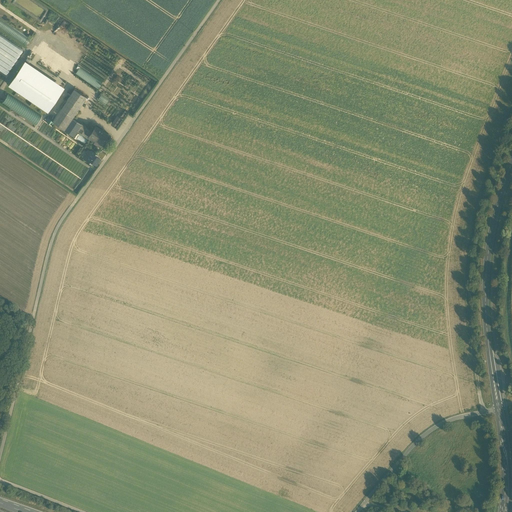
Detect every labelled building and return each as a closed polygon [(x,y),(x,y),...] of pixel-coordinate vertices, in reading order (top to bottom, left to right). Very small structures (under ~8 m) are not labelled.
[(0,18),(0,27),(25,44),(30,38),(0,18)] [(0,70),(6,74),(22,50),(0,34),(0,70)] [(24,60),(22,64),(61,91),(64,87),(24,60)] [(61,91),(22,64),(8,84),(47,111),(61,91)] [(77,69),(74,73),(97,88),(102,82),(77,66),(76,68),(77,69)] [(61,109),(73,118),(75,115),(87,97),(75,88),(61,109)] [(8,93),(2,103),(35,125),(41,116),(8,93)] [(100,94),(97,100),(105,104),(108,98),(100,94)] [(73,118),(61,109),(52,121),(73,136),(77,131),(81,134),(86,126),(82,123),(77,120),(75,119),(73,118)] [(112,124),(117,128),(122,120),(118,116),(112,124)] [(81,134),(88,138),(91,135),(90,135),(92,132),(86,128),(86,127),(86,126),(81,134)] [(95,143),(100,146),(108,134),(96,126),(92,132),(90,135),(91,135),(97,140),(95,143)] [(101,146),(96,153),(98,154),(97,155),(101,158),(106,150),(101,146)] [(96,164),(101,158),(97,155),(98,154),(96,153),(92,150),(91,151),(89,150),(83,157),(92,163),(93,162),(96,164)]
